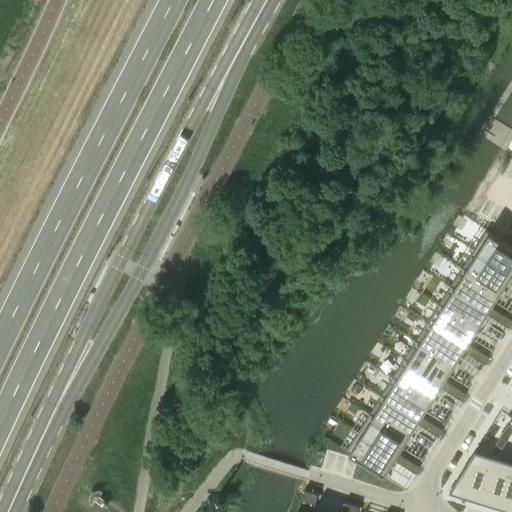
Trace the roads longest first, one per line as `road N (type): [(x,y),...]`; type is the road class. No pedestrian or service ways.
road 1 (primary): [(0,432),(215,0)]
road 2 (primary): [(177,0),(0,356)]
road 3 (residential): [(511,347),(415,508)]
